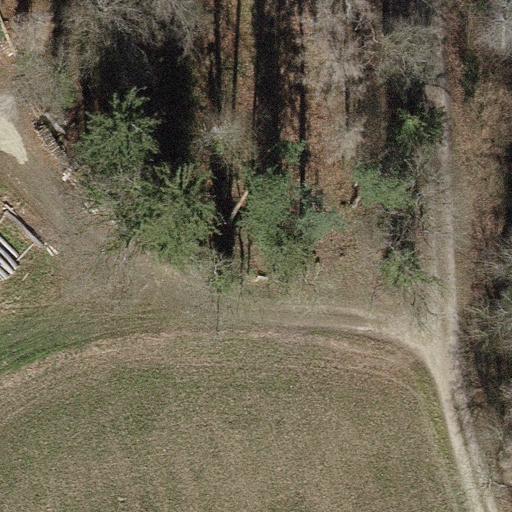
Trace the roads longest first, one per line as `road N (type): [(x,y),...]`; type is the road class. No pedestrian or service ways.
road 1 (track): [(463,0),(446,392),(492,511)]
road 2 (track): [(449,338),(150,255),(15,153)]
